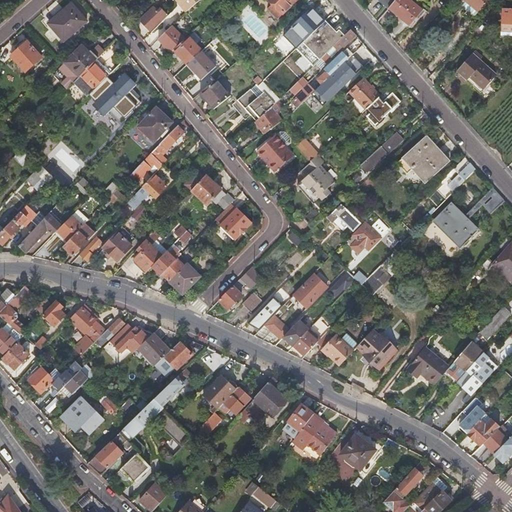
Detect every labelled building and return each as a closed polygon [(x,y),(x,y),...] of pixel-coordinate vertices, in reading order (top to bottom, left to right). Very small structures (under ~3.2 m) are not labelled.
[(181,6),(186,13),(201,0),(177,0),(181,6)] [(281,17),(299,0),(269,0),(274,5),(272,8),(281,17)] [(377,0),(388,9),(390,7),(395,0),(377,0)] [(395,0),(390,7),(388,9),(409,27),(422,12),(407,0),(395,0)] [(485,0),(453,0),(472,16),(485,0)] [(87,22),(71,4),(54,18),(70,36),(87,22)] [(151,8),(139,19),(150,31),(162,20),(167,15),(160,8),(158,11),(153,6),(151,8)] [(162,6),(160,8),(167,15),(168,16),(170,14),(162,6)] [(306,41),(326,21),(327,20),(321,14),(318,17),(311,9),(292,28),(306,41)] [(511,11),(501,11),(501,30),(511,29),(511,11)] [(306,41),(304,43),(321,60),(345,36),(340,31),(337,33),(326,21),(306,41)] [(214,41),(218,37),(215,33),(204,22),(199,27),(214,41)] [(172,53),(175,50),(185,41),(172,27),(158,39),(172,53)] [(337,55),(357,36),(354,33),(351,30),(345,36),(321,60),(316,65),(320,69),(329,61),(337,55)] [(188,64),(202,51),(189,37),(185,41),(175,50),(188,64)] [(25,72),(42,58),(27,42),(11,56),(25,72)] [(92,53),(91,51),(89,53),(82,46),(64,63),(58,68),(52,75),(60,84),(66,90),(73,83),(79,77),(93,63),(98,58),(104,52),(98,46),(92,53)] [(188,64),(202,79),(217,67),(202,51),(188,64)] [(363,59),(356,52),(347,60),(321,85),(328,92),(348,73),(344,69),(346,66),(351,71),(363,59)] [(321,85),(347,60),(341,54),(325,70),(326,71),(311,85),(309,83),(303,89),(304,90),(292,102),(298,107),(300,104),(316,90),(321,85)] [(481,93),(496,75),(471,54),(457,71),(473,85),(472,86),(481,93)] [(264,81),(269,77),(253,61),(248,66),(259,76),(264,81)] [(107,77),(93,63),(79,77),(73,83),(87,97),(93,91),(107,77)] [(141,83),(122,63),(107,77),(93,91),(113,111),(127,97),(133,91),(141,83)] [(258,86),(264,81),(259,76),(254,82),(258,86)] [(302,77),(294,86),(299,91),(308,83),(302,77)] [(349,93),(365,111),(379,99),(380,97),(364,79),(349,93)] [(200,94),(213,109),(230,96),(217,80),(200,94)] [(258,87),(276,104),(278,101),(281,99),(264,82),(258,87)] [(250,115),(255,121),(272,107),(276,104),(258,87),(256,85),(237,100),(231,105),(244,120),(250,115)] [(401,102),(389,89),(380,97),(379,99),(383,103),(367,117),(375,126),(401,102)] [(319,94),(316,90),(300,104),(305,109),(313,103),(312,101),(319,94)] [(133,103),(127,97),(113,111),(108,115),(116,123),(120,119),(118,117),(133,103)] [(278,101),(276,104),(281,109),(284,106),(278,101)] [(255,121),(265,134),(282,121),(272,107),(255,121)] [(172,123),(156,108),(138,128),(154,142),(161,135),(167,128),(172,123)] [(181,126),(179,124),(151,154),(163,165),(167,161),(159,153),(165,147),(168,150),(185,133),(179,128),(181,126)] [(18,140),(30,150),(36,144),(25,133),(18,140)] [(288,148),(276,134),(256,152),(274,172),(292,157),(285,150),(288,148)] [(428,181),(450,162),(427,136),(398,162),(408,173),(416,166),(428,181)] [(382,147),(361,165),(367,172),(388,153),(382,147)] [(163,165),(151,154),(128,178),(131,182),(134,180),(137,182),(154,165),(159,169),(163,165)] [(324,162),(318,155),(310,161),(311,162),(305,168),(310,174),(301,182),(314,196),(317,193),(323,201),(332,193),(328,188),(334,183),(319,167),(324,162)] [(53,178),(40,165),(27,179),(38,190),(46,182),(47,183),(53,178)] [(63,178),(53,169),(49,173),(53,177),(59,183),(63,178)] [(191,191),(203,178),(196,171),(184,184),(191,191)] [(155,174),(144,186),(156,197),(167,186),(155,174)] [(221,189),(205,175),(203,178),(191,191),(186,196),(181,201),(184,204),(189,198),(194,194),(207,205),(216,195),(221,199),(226,194),(221,189)] [(68,192),(73,187),(63,178),(59,183),(68,192)] [(82,186),(78,182),(74,187),(78,190),(82,186)] [(113,194),(118,188),(113,183),(105,191),(111,196),(113,194)] [(492,213),(505,201),(497,193),(484,205),(492,213)] [(118,207),(122,203),(113,194),(111,196),(109,199),(118,207)] [(233,201),(226,194),(221,199),(218,203),(225,209),(230,204),(233,201)] [(225,209),(214,221),(220,226),(219,228),(234,243),(253,224),(237,208),(235,210),(230,204),(225,209)] [(353,231),(361,224),(342,204),(332,214),(335,217),(337,215),(353,231)] [(461,247),(478,231),(452,204),(435,220),(461,247)] [(27,205),(1,233),(0,234),(0,241),(4,245),(27,219),(31,218),(35,213),(27,205)] [(137,221),(147,210),(142,205),(132,215),(137,221)] [(321,214),(315,208),(304,218),(310,225),(321,214)] [(31,220),(38,225),(46,216),(40,211),(31,220)] [(38,225),(19,245),(26,252),(33,245),(34,246),(48,231),(46,229),(50,228),(55,233),(57,231),(62,225),(59,222),(49,213),(46,216),(38,225)] [(83,226),(72,215),(62,225),(57,231),(68,242),(78,231),(83,226)] [(371,249),(380,239),(364,225),(353,237),(366,248),(368,246),(371,249)] [(68,242),(63,247),(74,256),(88,241),(78,231),(68,242)] [(117,231),(102,247),(117,261),(133,245),(117,231)] [(187,231),(179,239),(184,243),(191,235),(187,231)] [(291,233),(288,239),(298,243),(301,238),(291,233)] [(145,240),(137,249),(142,253),(135,260),(147,272),(152,267),(162,256),(150,244),(156,239),(151,234),(145,240)] [(96,237),(79,255),(84,260),(91,253),(101,242),(96,237)] [(511,281),(511,241),(511,242),(492,264),(511,281)] [(152,267),(161,275),(163,274),(181,255),(179,253),(181,251),(177,247),(170,255),(166,252),(162,256),(152,267)] [(91,253),(84,260),(87,263),(94,256),(91,253)] [(181,255),(163,274),(184,294),(199,278),(186,265),(184,266),(181,263),(183,260),(182,259),(184,257),(181,255)] [(391,278),(380,266),(361,285),(366,290),(373,296),(391,278)] [(240,278),(245,283),(251,289),(255,285),(257,283),(260,279),(250,269),(246,273),(240,278)] [(335,295),(353,276),(350,274),(347,271),(330,289),(335,295)] [(362,283),(367,277),(359,271),(354,277),(362,283)] [(314,276),(300,291),(312,303),(327,287),(321,282),(324,279),(320,275),(317,278),(314,276)] [(233,286),(237,290),(245,283),(240,278),(233,286)] [(8,302),(19,291),(13,285),(3,297),(8,302)] [(233,286),(219,300),(229,309),(242,296),(237,290),(233,286)] [(0,312),(0,316),(8,323),(21,334),(27,328),(11,315),(32,293),(25,287),(5,307),(0,312)] [(247,324),(259,331),(262,329),(267,323),(269,320),(288,301),(278,291),(270,299),(267,303),(256,314),(247,324)] [(254,292),(242,303),(250,312),(262,299),(254,292)] [(41,313),(51,303),(45,297),(35,308),(41,313)] [(63,307),(57,301),(43,315),(54,326),(65,315),(60,310),(63,307)] [(502,307),(498,311),(484,326),(493,333),(510,314),(502,307)] [(75,346),(82,354),(100,336),(104,333),(93,323),(96,321),(86,311),(84,312),(80,308),(70,318),(87,334),(75,346)] [(125,323),(120,317),(104,333),(100,336),(104,340),(106,337),(107,338),(113,332),(114,334),(125,323)] [(267,335),(274,342),(282,333),(275,326),(269,320),(267,323),(262,329),(267,335)] [(284,337),(294,346),(307,332),(308,331),(298,322),(285,336),(284,337)] [(18,342),(24,336),(21,334),(8,323),(3,328),(18,342)] [(133,328),(128,323),(110,341),(122,353),(127,348),(133,353),(138,348),(152,333),(145,328),(143,331),(137,326),(135,327),(133,328)] [(493,333),(484,326),(480,332),(488,339),(493,333)] [(0,350),(5,355),(17,343),(18,342),(3,328),(0,331),(0,350)] [(372,331),(357,348),(365,355),(366,353),(371,357),(368,361),(378,369),(396,349),(382,336),(380,338),(372,331)] [(301,352),(305,356),(317,343),(321,339),(314,333),(312,336),(307,332),(294,346),(301,352)] [(164,357),(171,351),(153,333),(152,333),(138,348),(156,365),(164,357)] [(277,344),(284,337),(285,336),(282,333),(274,342),(277,344)] [(328,355),(339,366),(353,352),(351,350),(356,344),(345,334),(340,340),(335,335),(331,339),(326,334),(321,339),(317,343),(329,355),(328,355)] [(36,346),(41,350),(46,344),(49,341),(44,336),(36,346)] [(114,361),(121,354),(109,341),(102,347),(114,361)] [(192,355),(180,342),(171,351),(164,357),(177,370),(192,355)] [(444,373),(455,383),(456,382),(465,371),(466,372),(483,353),(470,342),(448,368),(444,373)] [(5,355),(2,358),(15,370),(30,355),(17,343),(5,355)] [(426,380),(434,386),(444,373),(448,368),(424,348),(407,370),(417,377),(420,373),(427,379),(426,380)] [(465,371),(456,382),(471,396),(497,367),(489,359),(483,353),(466,372),(465,371)] [(76,361),(83,368),(88,363),(81,356),(76,361)] [(80,370),(81,369),(83,368),(76,361),(71,365),(75,370),(70,375),(65,371),(63,373),(54,382),(53,383),(57,387),(51,393),(55,396),(61,389),(65,386),(80,370)] [(53,381),(54,382),(63,373),(61,371),(56,375),(53,372),(49,376),(41,368),(28,380),(40,393),(53,381)] [(88,379),(80,370),(65,386),(73,394),(88,379)] [(224,402),(236,389),(220,375),(207,390),(222,404),(224,402)] [(177,378),(155,399),(162,406),(184,385),(177,378)] [(271,387),(277,380),(272,378),(238,416),(237,417),(244,422),(251,415),(257,421),(266,411),(272,416),(286,400),(271,387)] [(65,386),(61,389),(69,397),(73,394),(65,386)] [(250,398),(238,387),(236,389),(224,402),(236,414),(250,398)] [(112,413),(119,407),(117,405),(116,406),(107,397),(102,403),(112,413)] [(90,432),(103,419),(81,398),(62,417),(76,430),(82,424),(90,432)] [(126,409),(134,402),(130,399),(123,406),(126,409)] [(193,435),(176,419),(162,406),(155,399),(149,404),(142,411),(124,429),(131,436),(156,412),(164,420),(163,429),(182,447),(184,445),(189,440),(193,435)] [(58,405),(53,400),(45,408),(50,413),(58,405)] [(137,406),(142,411),(149,404),(144,400),(137,406)] [(295,437),(313,414),(301,404),(287,422),(283,428),(295,437)] [(219,407),(201,427),(208,434),(223,417),(220,414),(223,410),(219,407)] [(324,422),(313,414),(295,437),(292,442),(302,450),(306,445),(320,455),(336,434),(327,427),(326,428),(322,425),(324,422)] [(480,446),(483,443),(499,428),(496,425),(489,420),(484,426),(479,421),(466,435),(473,442),(474,441),(478,444),(480,446)] [(483,443),(494,454),(511,436),(501,425),(499,428),(483,443)] [(96,471),(101,475),(124,454),(119,448),(123,444),(128,450),(132,445),(120,432),(88,463),(91,466),(96,471)] [(376,450),(356,435),(340,455),(361,471),(376,450)] [(511,435),(511,436),(494,454),(502,462),(511,452),(511,435)] [(188,450),(194,444),(189,440),(184,445),(188,450)] [(137,454),(122,469),(134,481),(149,466),(137,454)] [(430,469),(422,461),(398,487),(385,501),(395,510),(394,511),(403,511),(412,503),(413,502),(406,495),(423,476),(430,469)] [(438,494),(442,491),(433,481),(429,485),(438,494)] [(259,485),(255,482),(247,492),(251,495),(257,487),(259,485)] [(152,511),(168,494),(156,484),(140,501),(152,511)] [(425,508),(438,494),(429,485),(416,499),(425,508)] [(438,511),(452,500),(442,491),(438,494),(425,508),(420,511),(438,511)] [(19,511),(18,509),(8,496),(0,506),(0,511),(19,511)] [(201,511),(188,501),(179,511),(201,511)] [(259,511),(248,503),(241,511),(259,511)]
